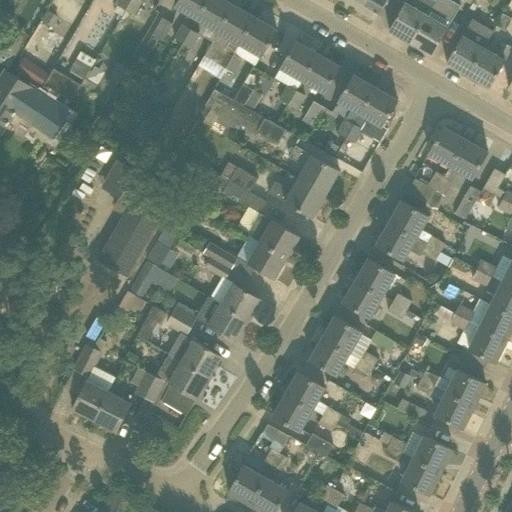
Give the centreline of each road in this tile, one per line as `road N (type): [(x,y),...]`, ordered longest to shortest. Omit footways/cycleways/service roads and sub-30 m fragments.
road 1 (residential): [(181,499),(434,80)]
road 2 (residential): [(434,80),(290,0)]
